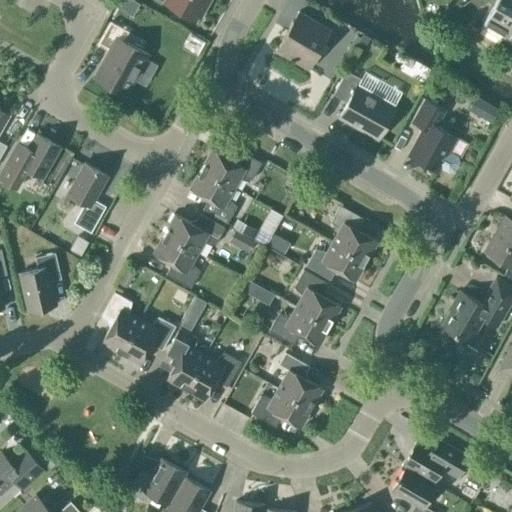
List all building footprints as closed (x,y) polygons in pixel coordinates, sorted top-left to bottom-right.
[(136,3),(130,0),(119,0),(117,4),(131,12),(136,3)] [(200,17),(209,0),(164,0),(163,1),(195,19),(197,16),(200,17)] [(511,0),(470,0),(472,1),(475,4),(481,5),(485,3),(489,1),(492,5),(480,28),(501,40),(511,20),(511,0)] [(325,39),(330,30),(299,11),(293,20),(292,20),(281,39),(282,39),(276,49),(290,57),(291,61),(294,60),(308,68),(314,58),(314,59),(325,40),(325,39)] [(511,20),(501,40),(511,45),(511,20)] [(126,91),(146,55),(122,42),(128,31),(110,21),(98,44),(109,50),(96,75),(126,91)] [(386,123),(395,107),(356,85),(360,78),(346,70),(333,94),(347,102),(339,115),(375,136),(383,122),(386,123)] [(458,91),(452,101),(492,123),(498,113),(458,91)] [(425,98),(412,121),(423,127),(408,154),(437,170),(439,168),(448,173),(454,171),(459,161),(457,155),(449,150),(456,136),(436,125),(445,109),(425,98)] [(0,141),(0,129),(9,114),(0,109),(0,155),(6,145),(0,141)] [(43,177),(60,146),(37,133),(23,157),(12,150),(0,172),(0,178),(16,187),(27,168),(43,177)] [(201,168),(234,186),(239,176),(251,179),(261,162),(237,148),(230,159),(212,148),(201,168)] [(94,199),(108,175),(84,162),(67,193),(84,203),(74,222),(90,231),(105,205),(94,199)] [(234,186),(201,168),(190,187),(209,198),(202,209),(227,222),(236,205),(228,197),(234,186)] [(339,230),(333,240),(365,259),(376,240),(358,229),(364,218),(340,204),(330,221),(339,230)] [(164,233),(197,251),(203,241),(215,244),(224,227),(200,213),(194,224),(175,213),(164,233)] [(484,250),(511,266),(511,219),(505,215),(484,250)] [(253,239),(265,246),(270,236),(258,229),(253,239)] [(197,251),(164,233),(153,252),(172,262),(166,273),(190,287),(200,270),(191,261),(197,251)] [(286,255),(292,243),(277,236),(271,248),(286,255)] [(354,278),(365,259),(333,240),(327,251),(315,248),(305,265),(330,279),(336,268),(354,278)] [(49,281),(61,278),(55,252),(35,256),(37,268),(21,272),(30,310),(55,305),(49,281)] [(267,252),(263,259),(267,261),(271,260),(274,255),(267,252)] [(137,269),(129,265),(119,282),(127,287),(137,269)] [(302,295),(296,305),(329,324),(340,304),(321,294),(327,283),(303,269),(293,286),(302,295)] [(497,326),(511,298),(511,283),(497,275),(481,302),(460,290),(450,308),(451,309),(441,325),(469,342),(483,318),(497,326)] [(102,340),(121,351),(139,319),(129,313),(132,301),(115,291),(101,316),(112,322),(102,340)] [(318,343),(329,324),(296,305),(290,316),(278,313),(269,330),(293,343),(299,333),(318,343)] [(181,323),(188,327),(196,313),(188,309),(181,323)] [(150,324),(139,319),(121,351),(140,362),(151,343),(162,349),(175,325),(158,315),(150,324)] [(186,387),(204,355),(194,349),(197,337),(180,327),(166,352),(177,358),(167,376),(186,387)] [(511,345),(500,368),(511,374),(511,345)] [(288,369),(278,387),(311,406),(322,387),(303,376),(309,365),(285,351),(278,363),(288,369)] [(204,355),(186,387),(205,398),(216,379),(227,386),(240,361),(223,352),(215,360),(204,355)] [(473,384),(478,376),(472,372),(468,374),(465,380),(473,384)] [(300,425),(311,406),(278,387),(272,398),(260,395),(251,412),(275,426),(281,415),(300,425)] [(406,465),(406,466),(433,482),(442,467),(457,476),(468,456),(436,436),(429,448),(416,440),(402,463),(406,465)] [(23,488),(44,469),(26,449),(11,463),(1,451),(0,451),(0,489),(3,487),(4,488),(15,479),(23,488)] [(167,502),(184,470),(161,457),(152,475),(141,469),(129,491),(149,502),(153,495),(167,502)] [(433,482),(406,466),(405,466),(391,490),(415,503),(410,511),(435,511),(424,505),(436,484),(433,482)] [(208,511),(199,506),(208,489),(185,476),(167,508),(174,511),(208,511)] [(80,511),(70,501),(57,511),(51,511),(35,494),(15,511),(80,511)] [(265,511),(265,508),(264,508),(265,503),(235,500),(233,511),(265,511)] [(346,510),(346,511),(375,511),(371,501),(346,510)]
